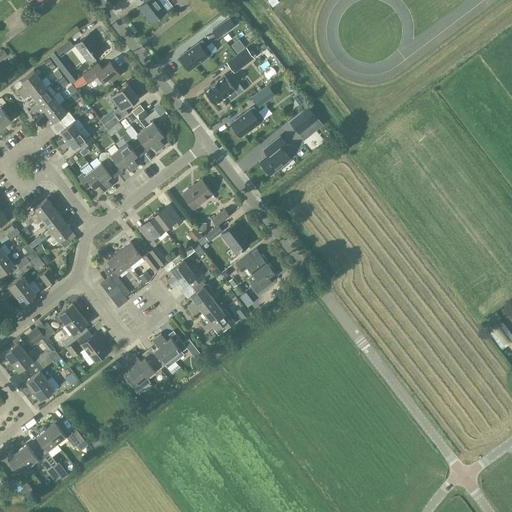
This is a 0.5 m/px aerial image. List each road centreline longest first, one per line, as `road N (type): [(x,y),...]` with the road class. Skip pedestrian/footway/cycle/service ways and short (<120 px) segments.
road 1 (unclassified): [(463,476),(207,143)]
road 2 (residential): [(207,143),(96,0)]
